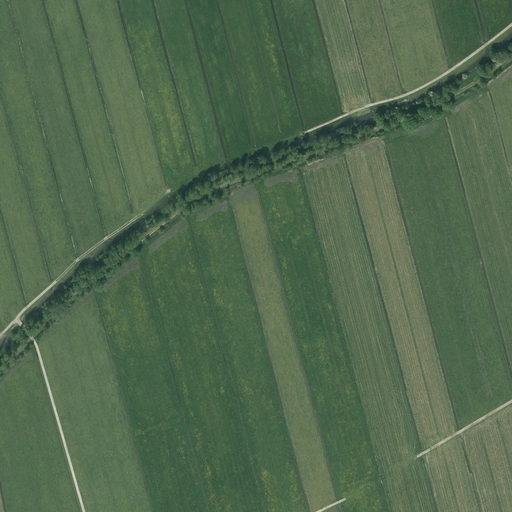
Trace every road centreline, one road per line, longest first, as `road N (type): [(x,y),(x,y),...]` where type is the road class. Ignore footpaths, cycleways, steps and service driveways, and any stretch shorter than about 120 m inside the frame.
road 1 (track): [(249,153),(408,94),(511,24)]
road 2 (track): [(318,511),(511,401)]
road 3 (track): [(28,333),(83,511)]
